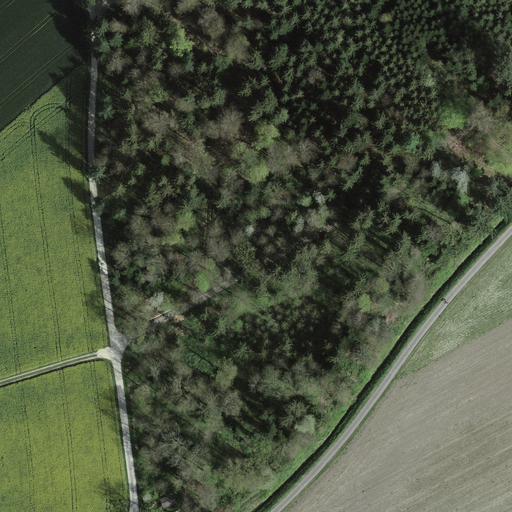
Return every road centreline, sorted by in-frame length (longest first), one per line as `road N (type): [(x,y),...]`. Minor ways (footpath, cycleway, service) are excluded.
road 1 (track): [(511,80),(398,188),(116,351)]
road 2 (unclassified): [(511,230),(274,511)]
road 3 (track): [(116,351),(91,172),(94,43),(85,0)]
road 4 (track): [(134,511),(116,351)]
road 5 (track): [(116,351),(0,385)]
